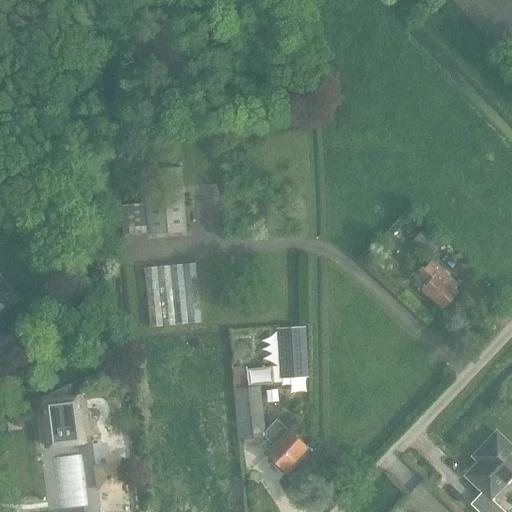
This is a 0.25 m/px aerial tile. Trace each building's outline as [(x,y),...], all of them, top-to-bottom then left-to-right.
[(144,190),(148,234),(186,232),(181,168),(157,169),(158,189),(144,190)] [(412,213),(401,226),(414,238),(425,226),(412,213)] [(443,242),(425,226),(414,238),(413,240),(430,256),(443,242)] [(457,293),(453,289),(457,285),(431,261),(419,275),(428,283),(422,289),(423,290),(422,294),(426,298),(431,297),(443,309),(457,293)] [(147,264),(149,322),(200,321),(199,262),(147,264)] [(19,299),(0,276),(0,311),(2,314),(19,299)] [(306,329),(279,330),(282,377),(309,375),(306,329)] [(203,334),(171,337),(173,354),(205,351),(203,334)] [(238,367),(232,368),(235,390),(241,389),(238,368),(238,367)] [(271,367),(247,370),(249,386),(259,385),(273,383),(271,367)] [(235,390),(240,439),(266,437),(275,444),(266,454),(276,463),(274,466),(283,475),(307,448),(276,420),(264,432),(260,387),(241,389),(235,390)] [(40,403),(46,446),(85,441),(80,398),(40,403)] [(487,454),(479,462),(466,476),(482,492),(470,504),(478,511),(504,511),(491,498),(511,475),(511,447),(496,432),(481,448),(487,454)] [(60,478),(84,478),(83,454),(60,454),(60,478)] [(231,511),(227,465),(204,467),(208,504),(207,503),(202,509),(191,499),(179,511),(231,511)]
